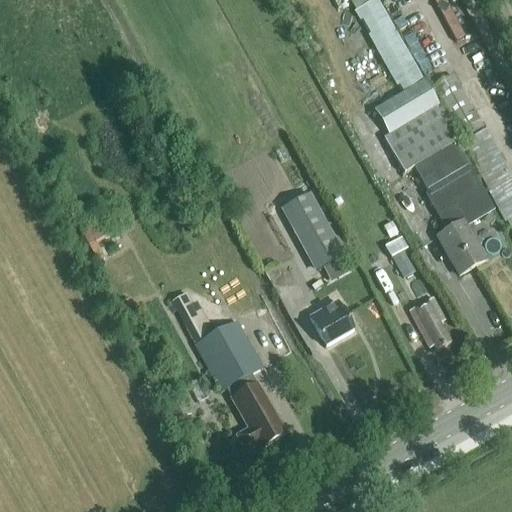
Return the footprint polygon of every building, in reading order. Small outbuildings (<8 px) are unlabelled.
[(474,169),(440,109),(377,1),(374,2),(373,0),(355,0),(350,3),(356,13),(355,13),(401,96),(374,111),(389,138),(384,140),(404,176),(415,171),(428,195),(427,195),(448,233),(437,240),(459,277),(485,263),(464,225),(492,209),(470,171),(474,169)] [(451,0),(436,0),(437,0),(457,42),(469,36),(451,0)] [(483,129),(453,77),(431,90),(461,142),(483,129)] [(511,178),(485,131),(462,144),(511,232),(511,178)] [(343,257),(309,193),(281,209),(315,272),(343,257)] [(97,246),(129,226),(125,219),(121,222),(114,209),(78,230),(98,264),(105,260),(97,246)] [(391,223),(383,228),(389,239),(397,235),(391,223)] [(404,251),(391,259),(402,280),(415,273),(404,251)] [(422,271),(409,277),(419,298),(432,292),(422,271)] [(216,325),(210,328),(197,303),(193,305),(187,295),(171,304),(220,394),(226,391),(231,400),(230,400),(247,431),(235,438),(243,454),(256,447),(259,452),(285,437),(257,386),(256,386),(251,378),(263,371),(237,325),(220,334),(216,325)] [(130,300),(119,306),(125,316),(136,310),(130,300)] [(436,352),(451,344),(440,325),(445,322),(432,300),(409,313),(429,350),(433,348),(436,352)] [(309,320),(326,349),(353,333),(337,304),(309,320)] [(198,381),(188,386),(198,405),(208,399),(198,381)] [(188,413),(179,395),(165,402),(174,420),(188,413)]
